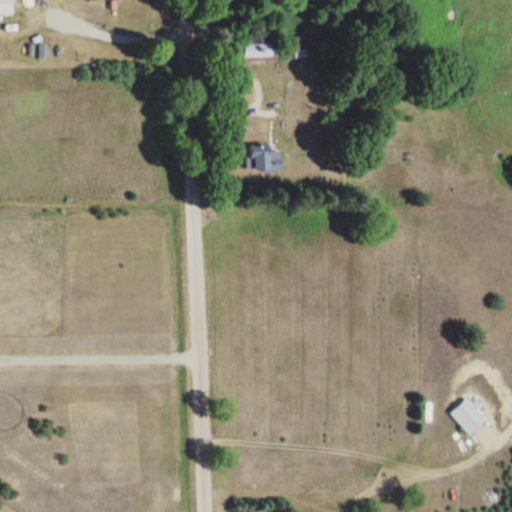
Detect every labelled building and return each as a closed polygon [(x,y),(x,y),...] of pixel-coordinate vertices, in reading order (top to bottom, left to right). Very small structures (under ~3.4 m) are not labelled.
[(98,0),(98,10),(133,10),(132,0),(98,0)] [(0,10),(0,25),(12,26),(12,10),(0,10)] [(248,58),(282,61),(284,43),(263,41),(263,44),(249,43),(248,58)] [(284,149),(254,149),(254,173),(284,173),(284,149)] [(488,422),(469,398),(451,412),(470,436),(488,422)]
